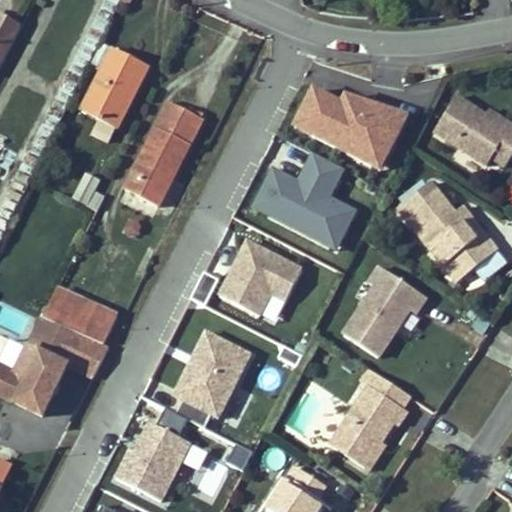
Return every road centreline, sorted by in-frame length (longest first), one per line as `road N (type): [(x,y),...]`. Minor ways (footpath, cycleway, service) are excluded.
road 1 (residential): [(57,511),(302,25)]
road 2 (residential): [(498,38),(380,54),(302,25)]
